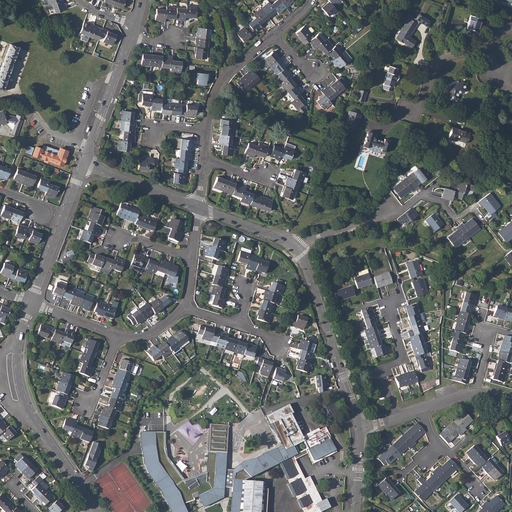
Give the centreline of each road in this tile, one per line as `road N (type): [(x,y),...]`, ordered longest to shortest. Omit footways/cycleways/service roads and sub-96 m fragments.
road 1 (residential): [(295,248),(404,209),(421,195),(442,201),(456,217),(471,207),(483,221)]
road 2 (residential): [(295,248),(359,426)]
road 3 (tertiary): [(93,507),(33,420),(16,365)]
road 4 (tertiary): [(30,302),(82,163)]
road 5 (residential): [(386,299),(404,360),(379,369),(397,418)]
road 6 (tertiary): [(82,163),(130,37)]
road 7 (residential): [(493,52),(434,62),(416,114),(405,111)]
road 8 (residential): [(82,163),(198,207)]
road 9 (residential): [(206,130),(219,84),(274,34)]
